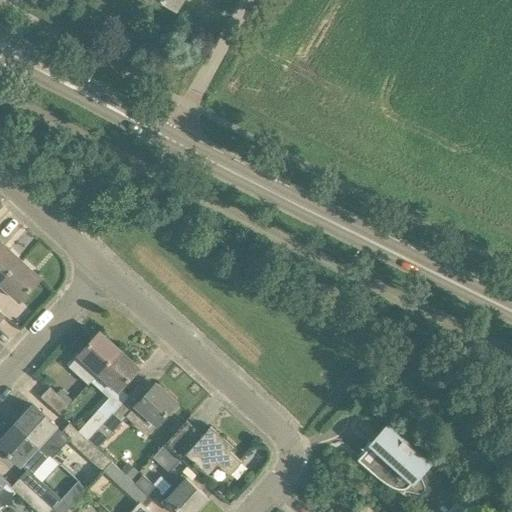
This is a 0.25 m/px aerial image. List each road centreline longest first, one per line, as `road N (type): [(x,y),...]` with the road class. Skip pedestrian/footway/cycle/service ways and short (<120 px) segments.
road 1 (tertiary): [(511,309),(172,138)]
road 2 (unclassified): [(291,451),(284,434),(103,273)]
road 3 (tertiary): [(172,138),(0,46)]
road 4 (unclassified): [(172,138),(253,0)]
road 5 (unclassified): [(0,385),(103,273)]
road 6 (unclassified): [(103,273),(0,178)]
